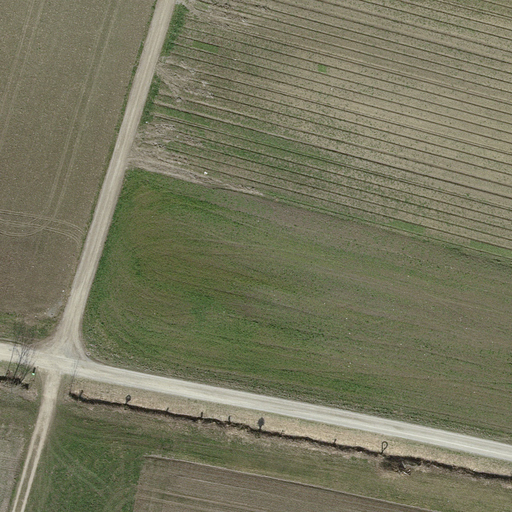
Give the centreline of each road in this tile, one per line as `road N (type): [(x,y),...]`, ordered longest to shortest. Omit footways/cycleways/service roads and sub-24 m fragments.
road 1 (track): [(17,511),(166,0)]
road 2 (track): [(511,453),(0,350)]
